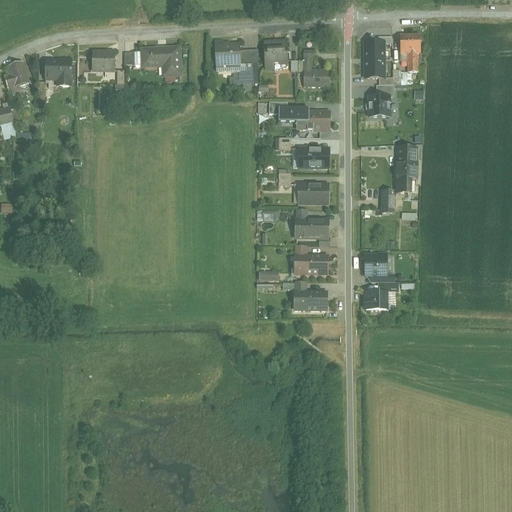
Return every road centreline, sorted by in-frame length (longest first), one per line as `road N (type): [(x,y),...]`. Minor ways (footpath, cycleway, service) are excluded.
road 1 (residential): [(348,22),(352,511)]
road 2 (residential): [(348,22),(62,39),(0,62)]
road 3 (residential): [(511,16),(348,22)]
